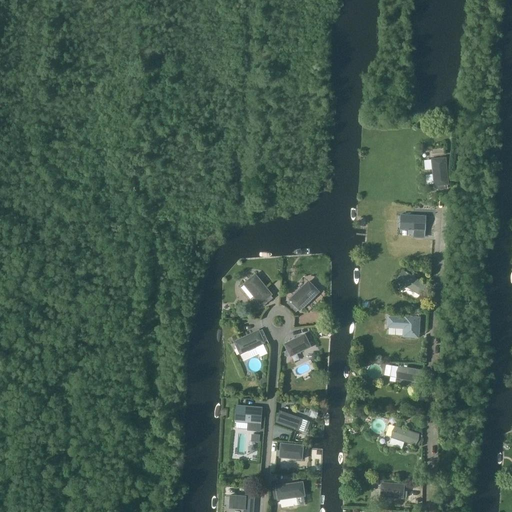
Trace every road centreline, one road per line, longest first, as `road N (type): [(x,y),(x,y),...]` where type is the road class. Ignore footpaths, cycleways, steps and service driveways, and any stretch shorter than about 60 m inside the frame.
road 1 (residential): [(429,511),(440,199)]
road 2 (residential): [(261,511),(275,320)]
